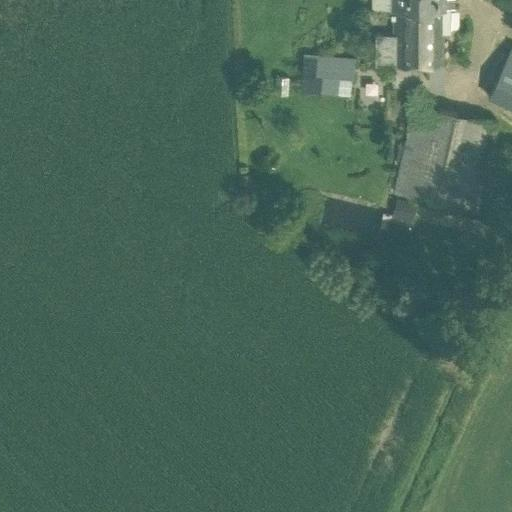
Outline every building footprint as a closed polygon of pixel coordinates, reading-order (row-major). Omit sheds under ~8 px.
[(391,12),(391,10),(442,9),(442,0),(388,0),(388,12),(391,12)] [(451,33),(451,10),(442,9),(391,10),(391,12),(391,35),(373,35),(373,63),(439,63),(439,33),(451,33)] [(511,111),(511,49),(509,48),(485,98),(511,111)] [(351,78),(353,58),(319,54),(318,61),(315,61),(314,74),(351,78)] [(472,212),(493,124),(411,105),(390,192),(472,212)] [(405,249),(417,203),(397,197),(392,214),(383,212),(377,236),(385,238),(384,243),(405,249)]
